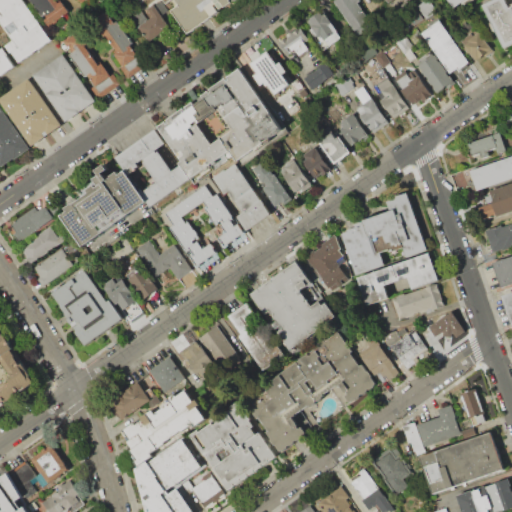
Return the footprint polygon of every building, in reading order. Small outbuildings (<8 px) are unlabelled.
[(0,0),(0,22),(13,40),(6,45),(19,63),(52,40),(23,0),(0,0)] [(31,0),(42,16),(45,14),(47,17),(43,19),(49,27),(71,12),(63,0),(58,3),(55,0),(31,0)] [(163,0),(188,34),(236,0),(163,0)] [(335,0),(334,1),(359,36),(375,25),(359,3),(362,0),(335,0)] [(448,0),(454,8),(465,0),(448,0)] [(494,0),(484,5),(506,48),(511,45),(511,7),(511,8),(506,0),(494,0)] [(149,9),(155,17),(141,27),(150,41),(161,33),(163,37),(174,29),(155,4),(149,9)] [(126,82),(152,62),(132,35),(129,37),(118,22),(114,25),(109,19),(113,16),(109,10),(90,24),(100,36),(104,33),(116,49),(112,53),(121,65),(116,68),(126,82)] [(310,27),(325,49),(343,37),(327,14),(324,17),(320,12),(310,19),(314,24),(310,27)] [(422,33),(440,20),(471,64),(461,71),(458,67),(451,73),(422,33)] [(279,44),(296,66),(317,49),(300,27),(279,44)] [(66,41),(73,52),(69,55),(84,77),(88,75),(94,84),(91,86),(98,97),(120,82),(112,71),(110,72),(102,60),(99,62),(88,46),(94,42),(85,28),(66,41)] [(476,62),(493,50),(479,31),(474,35),(472,33),(461,40),(466,47),(464,48),(468,53),(470,53),(476,62)] [(404,53),(396,43),(405,36),(413,47),(404,53)] [(0,77),(18,65),(5,47),(0,50),(0,77)] [(268,50),(277,64),(281,61),(287,71),(284,74),(291,85),(274,97),(266,85),(260,89),(251,75),(254,72),(248,64),(268,50)] [(391,62),(383,68),(375,56),(382,50),(391,62)] [(33,74),(64,53),(97,100),(66,121),(33,74)] [(419,66),(435,54),(456,83),(449,87),(448,85),(438,92),(419,66)] [(304,78),(313,90),(335,74),(327,62),(304,78)] [(156,126),(196,182),(228,160),(225,155),(230,151),(238,162),(285,129),(241,66),(156,126)] [(412,106),(430,93),(413,69),(397,80),(402,87),(400,89),(412,106)] [(354,87),(342,95),(334,85),(347,76),(354,87)] [(386,76),(409,109),(394,120),(380,101),(387,97),(376,83),(386,76)] [(0,100),(0,98),(30,77),(63,124),(33,145),(0,100)] [(372,134),(389,122),(365,85),(355,92),(364,105),(356,110),(372,134)] [(0,162),(2,165),(27,149),(0,109),(0,162)] [(354,113),(369,135),(353,146),(338,124),(354,113)] [(117,157),(157,129),(166,143),(158,148),(173,171),(182,165),(192,179),(152,207),(142,193),(158,182),(143,160),(127,171),(117,157)] [(317,142),(333,165),(352,152),(336,129),(317,142)] [(468,143),(473,155),(480,153),(482,158),(489,156),(487,151),(496,148),(498,153),(506,150),(500,132),(468,143)] [(303,161),(315,178),(329,168),(315,146),(304,154),(307,159),(303,161)] [(511,155),(469,171),(476,190),(511,177),(511,155)] [(85,246),(147,202),(114,157),(90,174),(99,186),(61,213),(85,246)] [(293,198),(264,157),(251,166),(265,187),(262,190),(276,210),(293,198)] [(296,161),(313,185),(304,192),(302,189),(295,194),(285,180),(287,179),(282,171),(296,161)] [(213,178),(225,195),(229,192),(243,212),(236,217),(247,232),(272,214),(237,163),(225,171),(224,169),(213,178)] [(163,212),(206,182),(215,193),(213,194),(213,195),(218,191),(236,215),(231,218),(235,225),(239,222),(249,237),(229,251),(227,247),(224,248),(217,238),(227,232),(221,224),(225,222),(222,219),(220,221),(218,219),(216,221),(208,210),(211,207),(204,198),(180,216),(186,224),(189,222),(199,236),(192,241),(194,244),(198,242),(203,249),(213,242),(224,258),(201,274),(168,228),(173,225),(163,212)] [(511,182),(489,190),(493,202),(479,206),(484,219),(511,209),(511,182)] [(344,236),(357,273),(384,263),(381,254),(387,252),(389,255),(402,250),(405,258),(429,250),(409,192),(387,199),(391,211),(363,220),(364,223),(357,226),(359,231),(344,236)] [(12,225),(17,232),(13,234),(20,243),(54,219),(45,207),(38,212),(35,208),(12,225)] [(486,230),(493,252),(511,245),(511,224),(503,227),(502,224),(486,230)] [(21,247),(33,263),(63,241),(51,225),(21,247)] [(304,256),(328,290),(353,272),(330,239),(304,256)] [(138,249),(157,276),(170,267),(179,280),(194,269),(175,243),(159,254),(150,240),(138,249)] [(38,279),(43,286),(74,266),(62,249),(35,267),(41,277),(38,279)] [(357,278),(366,304),(388,296),(384,287),(403,280),(407,292),(440,280),(431,252),(357,278)] [(511,254),(493,262),(501,287),(511,283),(511,254)] [(250,294),(290,350),(337,317),(297,261),(250,294)] [(128,278),(144,300),(160,288),(144,266),(128,278)] [(87,345),(77,332),(78,330),(65,314),(67,313),(61,305),(63,304),(53,291),(85,268),(123,318),(87,345)] [(103,285),(117,304),(120,302),(125,310),(138,300),(123,279),(118,283),(113,278),(103,285)] [(392,299),(399,320),(444,305),(438,285),(392,299)] [(511,291),(499,296),(509,324),(511,323),(511,291)] [(261,372),(285,355),(248,302),(229,316),(241,334),(237,337),(261,372)] [(429,327),(435,336),(449,326),(456,336),(466,329),(453,310),(429,327)] [(198,338),(217,326),(240,361),(222,373),(198,338)] [(0,407),(37,383),(0,328),(0,407)] [(280,450),(267,432),(270,430),(260,416),(257,418),(243,398),(339,330),(355,352),(352,354),(361,367),(363,365),(376,384),(343,407),(330,388),(294,414),(307,432),(280,450)] [(393,346),(407,369),(420,361),(417,356),(428,349),(417,331),(393,346)] [(181,351),(202,383),(218,373),(197,340),(181,351)] [(361,355),(375,374),(380,371),(388,382),(401,372),(380,342),(361,355)] [(150,370),(167,392),(187,378),(170,355),(150,370)] [(109,400),(122,421),(153,400),(140,380),(109,400)] [(122,432),(142,461),(205,416),(185,388),(122,432)] [(459,394),(474,389),(485,422),(470,427),(459,394)] [(190,435),(229,490),(277,456),(239,401),(190,435)] [(438,408),(452,403),(462,433),(426,446),(419,425),(441,417),(438,408)] [(401,424),(416,420),(426,453),(418,455),(416,450),(413,451),(411,442),(407,443),(401,424)] [(420,458),(433,494),(504,469),(491,433),(420,458)] [(135,468),(146,511),(194,511),(178,487),(170,492),(169,490),(204,466),(183,435),(135,468)] [(32,459),(48,483),(69,470),(53,446),(32,459)] [(373,462),(396,497),(411,487),(406,478),(413,473),(401,455),(397,457),(392,450),(373,462)] [(25,498),(36,490),(30,480),(37,476),(27,462),(12,473),(25,498)] [(205,508),(226,494),(209,468),(187,482),(205,508)] [(0,478),(0,511),(30,511),(9,472),(0,478)] [(351,483),(370,510),(377,505),(382,511),(387,511),(393,508),(367,472),(351,483)] [(65,511),(85,500),(71,479),(56,489),(58,493),(43,502),(49,511),(47,511),(65,511)] [(486,486),(488,494),(493,508),(494,511),(500,511),(511,508),(511,485),(510,479),(486,486)] [(318,502),(324,511),(355,511),(347,499),(350,497),(342,486),(318,502)] [(456,495),(461,511),(490,511),(489,509),(493,508),(488,494),(483,496),(481,489),(475,491),(474,489),(456,495)] [(294,511),(315,511),(309,502),(294,511)]
